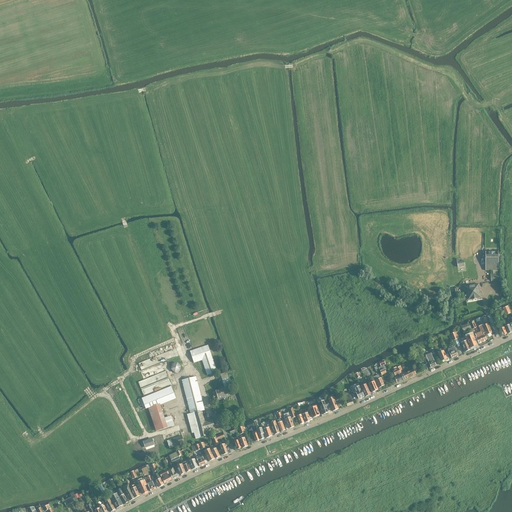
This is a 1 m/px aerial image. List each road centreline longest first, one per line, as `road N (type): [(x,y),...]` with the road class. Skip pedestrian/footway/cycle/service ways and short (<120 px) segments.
road 1 (track): [(0,113),(292,66),(360,42),(450,74),(474,105),(511,94)]
road 2 (track): [(0,93),(112,80),(154,59),(288,39),(357,16),(437,43),(501,0)]
road 3 (residential): [(121,511),(511,338)]
road 4 (track): [(172,327),(350,257),(320,56)]
road 5 (track): [(172,327),(80,103)]
road 6 (track): [(474,251),(411,273),(390,272),(370,247),(384,221),(426,217),(431,264)]
road 7 (track): [(0,403),(36,441),(93,397)]
